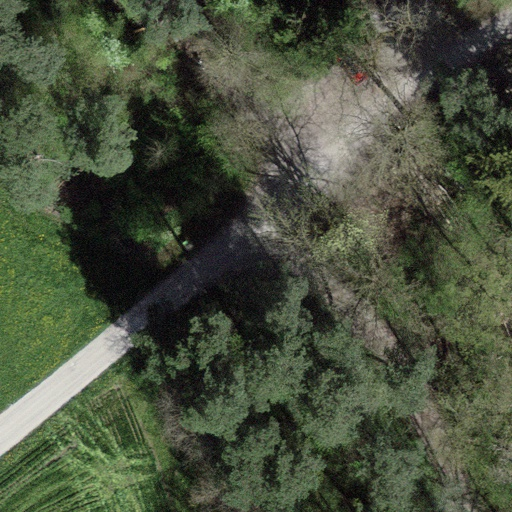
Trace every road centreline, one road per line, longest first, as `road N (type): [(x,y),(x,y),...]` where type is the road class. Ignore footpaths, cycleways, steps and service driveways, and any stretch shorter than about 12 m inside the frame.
road 1 (track): [(0,428),(255,224),(403,90),(511,24)]
road 2 (track): [(255,224),(385,331),(449,462),(463,511)]
